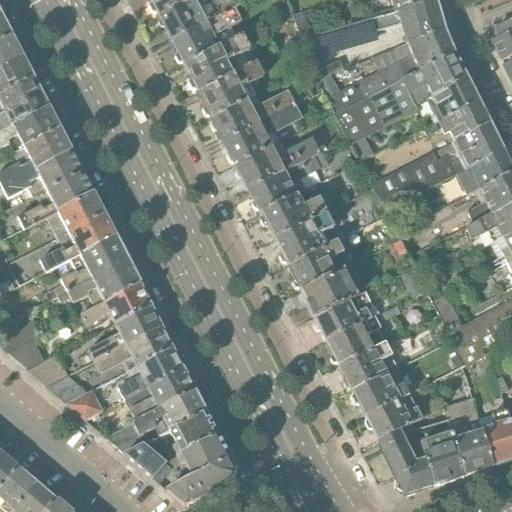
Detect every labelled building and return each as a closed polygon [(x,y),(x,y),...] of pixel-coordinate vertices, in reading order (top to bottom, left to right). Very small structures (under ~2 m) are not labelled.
[(148,0),(158,19),(193,1),(194,0),(148,0)] [(172,45),(235,11),(239,9),(233,0),(217,0),(214,2),(216,6),(208,9),(200,13),(193,1),(158,19),(172,45)] [(434,4),(433,0),(396,0),(397,0),(389,2),(393,15),(434,4)] [(302,40),(309,59),(334,53),(377,40),(375,33),(398,26),(405,48),(442,32),(434,4),(393,15),(372,21),(371,20),(302,40)] [(184,69),(228,45),(222,35),(243,25),(235,11),(172,45),(184,69)] [(0,45),(12,40),(0,18),(0,45)] [(511,57),(511,23),(493,31),(497,37),(489,41),(500,63),(511,57)] [(325,99),(334,116),(454,58),(442,32),(405,48),(382,57),(388,69),(377,74),(325,99)] [(198,97),(246,69),(239,58),(250,53),(242,38),(228,45),(184,69),(198,97)] [(0,73),(23,62),(12,40),(0,45),(0,73)] [(351,147),(418,113),(415,109),(431,102),(467,84),(454,58),(334,116),(351,147)] [(511,86),(511,61),(502,67),(511,86)] [(0,73),(0,97),(33,82),(23,62),(0,73)] [(212,123),(252,102),(256,99),(249,87),(264,80),(256,64),(246,69),(198,97),(212,123)] [(314,73),(317,82),(330,78),(326,68),(314,73)] [(0,135),(48,111),(47,109),(33,82),(0,97),(0,135)] [(467,84),(431,102),(434,109),(430,111),(433,118),(430,120),(434,126),(435,126),(437,125),(478,106),(467,84)] [(212,123),(224,147),(295,110),(287,94),(257,110),(252,102),(212,123)] [(478,106),(437,125),(444,138),(448,136),(453,147),(489,129),(478,106)] [(235,168),(276,148),(271,138),(302,123),(295,110),(224,147),(235,168)] [(0,151),(9,148),(13,156),(59,133),(48,111),(0,135),(0,151)] [(423,132),(426,139),(438,133),(435,126),(434,126),(425,130),(423,132)] [(489,129),(453,147),(370,187),(384,214),(393,209),(454,178),(502,154),(489,129)] [(0,187),(2,191),(47,168),(71,155),(59,133),(13,156),(18,166),(0,175),(0,187)] [(235,168),(249,194),(322,156),(321,155),(319,156),(311,141),(281,157),(276,148),(235,168)] [(454,178),(466,200),(511,176),(511,174),(502,154),(454,178)] [(36,200),(47,195),(82,177),(71,155),(47,168),(2,191),(8,202),(31,190),(36,200)] [(260,217),(306,194),(299,182),(328,167),(322,156),(249,194),(260,217)] [(468,228),(511,207),(511,176),(483,193),(479,195),(485,206),(467,215),(471,223),(466,225),(468,228)] [(46,222),(47,222),(93,198),(82,177),(47,195),(36,200),(40,209),(17,220),(23,233),(46,222)] [(260,217),(274,244),(335,212),(331,204),(327,196),(311,204),(306,194),(260,217)] [(46,222),(58,242),(104,219),(93,198),(47,222),(46,222)] [(489,234),(496,244),(511,235),(511,207),(468,228),(464,230),(471,243),(472,243),(489,234)] [(288,270),(334,245),(329,234),(343,227),(339,219),(335,212),(274,244),(288,270)] [(46,276),(71,263),(115,240),(104,219),(58,242),(62,251),(39,263),(46,276)] [(500,254),(506,267),(511,264),(511,235),(496,244),(490,247),(494,257),(500,254)] [(53,292),(57,299),(127,263),(115,240),(71,263),(77,274),(60,283),(63,288),(53,292)] [(300,294),(344,272),(337,259),(343,256),(337,243),(334,245),(288,270),(300,294)] [(89,299),(94,310),(139,287),(127,263),(57,299),(61,306),(70,302),(72,307),(89,299)] [(314,321),(358,299),(346,279),(350,278),(346,271),(344,272),(300,294),(314,321)] [(109,319),(114,329),(151,310),(139,287),(94,310),(80,318),(86,331),(109,319)] [(326,344),(371,321),(366,312),(372,309),(364,295),(358,299),(314,321),(326,344)] [(456,318),(463,315),(458,307),(452,309),(445,297),(431,304),(442,326),(456,318)] [(499,323),(511,316),(511,302),(462,329),(456,318),(442,326),(464,369),(511,345),(499,323)] [(87,353),(94,366),(161,330),(151,310),(114,329),(118,337),(111,340),(87,353)] [(373,351),(384,346),(376,333),(380,331),(378,327),(375,319),(371,321),(326,344),(339,369),(373,351)] [(35,329),(0,346),(0,351),(6,356),(33,342),(40,339),(35,329)] [(120,368),(125,376),(173,352),(161,330),(94,366),(100,378),(120,368)] [(26,373),(44,364),(33,342),(6,356),(18,366),(26,373)] [(352,394),(397,371),(391,359),(384,346),(373,351),(339,369),(352,394)] [(124,404),(136,398),(184,374),(173,352),(125,376),(129,384),(117,391),(124,404)] [(44,364),(26,373),(45,390),(47,389),(67,379),(57,357),(44,364)] [(365,419),(409,397),(397,371),(352,394),(365,419)] [(129,412),(135,425),(195,395),(184,374),(136,398),(140,406),(129,412)] [(67,379),(47,389),(45,390),(47,392),(66,408),(67,407),(87,396),(67,379)] [(500,395),(507,392),(501,379),(496,381),(500,395)] [(85,423),(102,413),(92,393),(87,396),(67,407),(85,423)] [(143,447),(169,434),(205,415),(195,395),(135,425),(132,427),(105,440),(125,456),(143,447)] [(378,444),(399,433),(422,422),(409,397),(365,419),(378,444)] [(443,410),(450,435),(464,479),(493,470),(478,421),(472,401),(443,410)] [(493,470),(511,463),(511,431),(506,413),(478,421),(493,470)] [(165,467),(179,458),(217,438),(205,415),(169,434),(159,439),(143,447),(165,467)] [(393,475),(415,464),(399,433),(378,444),(393,475)] [(464,479),(450,435),(419,445),(424,462),(433,489),(464,479)] [(185,510),(220,492),(233,485),(236,475),(229,462),(217,438),(179,458),(190,481),(166,493),(185,510)] [(152,482),(165,467),(143,447),(125,456),(123,457),(152,482)] [(0,491),(17,471),(0,456),(0,491)] [(405,498),(433,489),(424,462),(415,464),(393,475),(397,482),(396,487),(405,498)] [(0,509),(0,511),(13,511),(35,487),(17,471),(0,491),(0,502),(4,505),(0,509)] [(45,511),(54,502),(35,487),(13,511),(45,511)] [(65,511),(54,502),(45,511),(65,511)]
